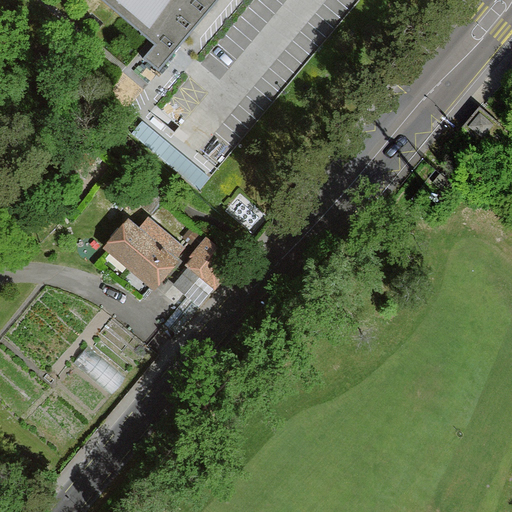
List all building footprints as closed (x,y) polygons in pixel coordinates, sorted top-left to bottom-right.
[(100,0),(101,0),(100,2),(151,44),(154,47),(143,61),(160,74),(221,0),(100,0)] [(503,126),(481,107),(463,129),(486,148),(494,137),(503,126)] [(146,119),(137,131),(204,186),(214,174),(146,119)] [(243,204),(236,212),(252,226),(259,218),(243,204)] [(111,221),(90,247),(142,290),(163,264),(111,221)] [(227,267),(195,242),(175,268),(207,293),(227,267)]
